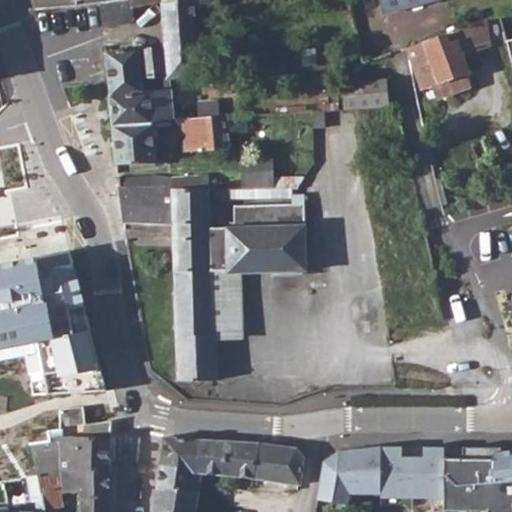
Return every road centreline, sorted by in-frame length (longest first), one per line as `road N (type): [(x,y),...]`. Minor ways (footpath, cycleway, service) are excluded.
road 1 (secondary): [(139,407),(90,235),(0,0)]
road 2 (residential): [(510,421),(181,422),(139,407)]
road 3 (residential): [(445,234),(396,59)]
road 4 (residential): [(445,234),(489,296),(511,389)]
